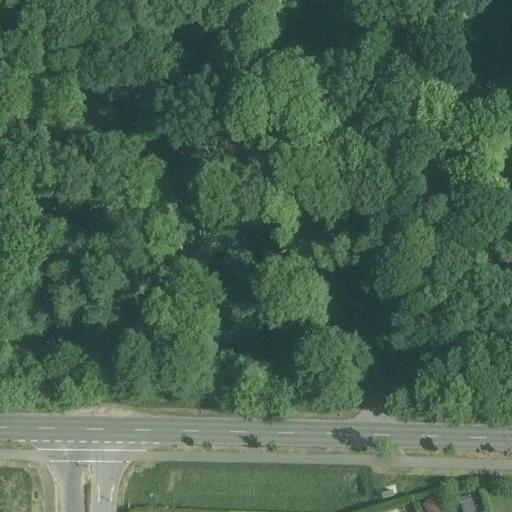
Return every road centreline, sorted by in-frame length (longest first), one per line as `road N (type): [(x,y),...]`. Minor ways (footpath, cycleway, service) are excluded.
road 1 (track): [(511,163),(434,210),(348,208),(45,332),(0,331)]
road 2 (track): [(384,438),(374,335),(310,0)]
road 3 (tertiary): [(511,442),(89,430)]
road 4 (track): [(374,335),(45,332)]
road 5 (track): [(374,335),(511,340)]
